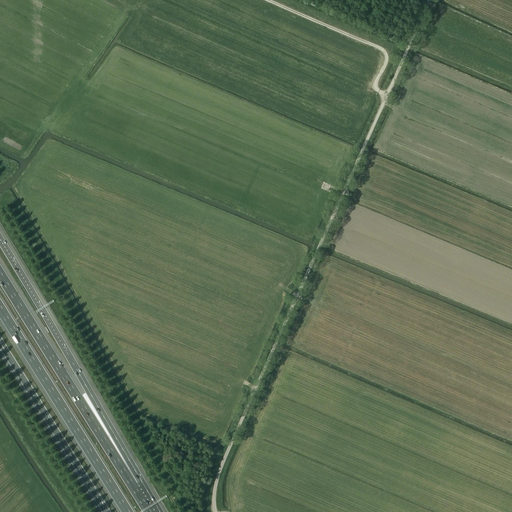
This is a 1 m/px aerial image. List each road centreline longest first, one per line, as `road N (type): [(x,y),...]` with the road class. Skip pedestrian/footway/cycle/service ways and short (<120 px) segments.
road 1 (unclassified): [(208,511),(210,486),(428,0)]
road 2 (motorway): [(132,484),(89,391),(0,239)]
road 3 (motorway): [(132,484),(0,274)]
road 4 (motorway): [(0,307),(127,511)]
road 5 (motorway): [(14,365),(107,511)]
